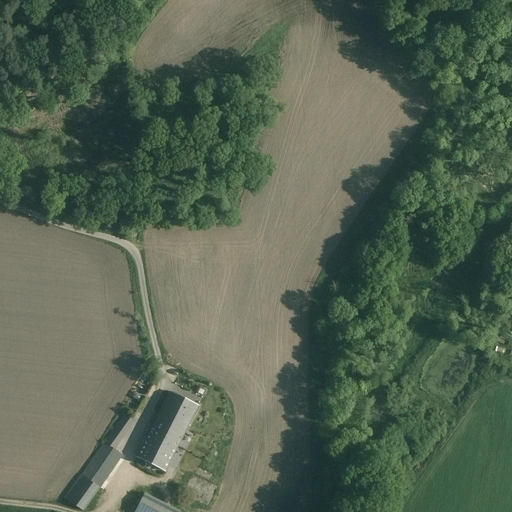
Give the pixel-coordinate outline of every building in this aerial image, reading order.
[(171,392),(161,412),(188,426),(198,406),(171,392)] [(188,426),(161,412),(137,458),(164,471),(188,426)] [(125,415),(105,443),(113,449),(133,421),(125,415)] [(105,443),(66,499),(82,511),(121,455),(113,449),(105,443)] [(144,493),(134,511),(179,511),(180,511),(144,493)]
